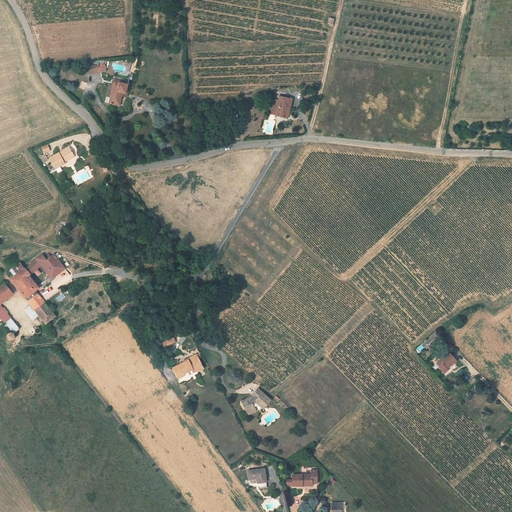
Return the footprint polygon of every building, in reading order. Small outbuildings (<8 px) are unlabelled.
[(106,68),(104,65),(87,66),(88,73),(105,72),(106,68)] [(117,105),(120,93),(125,94),(128,85),(124,84),(125,81),(116,79),(116,80),(114,80),(114,83),(112,83),(111,85),(109,85),(105,102),(117,105)] [(121,96),(126,97),(129,85),(128,85),(125,94),(120,93),(117,105),(119,105),(121,96)] [(290,107),(292,99),(279,96),(277,105),(271,104),(269,114),(272,115),(272,114),(275,114),(275,116),(281,117),(282,114),(288,115),(290,107)] [(41,147),(43,154),(50,151),(48,145),(41,147)] [(63,151),(50,159),(55,169),(64,164),(63,162),(74,157),(69,148),(63,151)] [(30,265),(25,269),(30,275),(41,265),(51,279),(65,269),(54,254),(50,256),(48,254),(44,257),(42,255),(30,265)] [(10,271),(14,277),(24,269),(20,263),(10,271)] [(14,277),(10,280),(25,299),(35,291),(39,289),(29,276),(30,275),(25,269),(24,269),(14,277)] [(108,275),(103,276),(107,290),(112,289),(108,275)] [(0,304),(13,294),(4,283),(0,286),(0,304)] [(35,291),(25,299),(31,306),(34,310),(44,303),(35,291)] [(44,303),(34,310),(39,315),(46,324),(55,317),(44,303)] [(0,304),(0,318),(11,333),(12,334),(13,334),(19,329),(0,304)] [(34,310),(31,306),(25,311),(33,320),(39,315),(34,310)] [(161,339),(164,347),(174,342),(171,334),(161,339)] [(440,360),(437,363),(439,367),(438,368),(443,374),(448,370),(447,369),(445,367),(446,367),(448,365),(449,366),(456,361),(450,353),(444,358),(441,361),(440,360)] [(173,369),(178,379),(184,376),(183,375),(188,372),(189,375),(197,371),(197,372),(203,369),(196,355),(185,361),(185,362),(173,369)] [(253,397),(242,402),(246,410),(254,406),(252,404),(256,402),(263,409),(270,400),(257,389),(252,395),(253,397)] [(254,406),(246,410),(248,414),(256,411),(254,406)] [(266,482),(264,469),(248,471),(249,480),(250,479),(250,481),(251,483),(254,483),(258,483),(258,489),(266,488),(266,482)] [(311,475),(292,475),(292,486),(302,486),(302,485),(312,484),(312,482),(317,482),(317,471),(311,471),(311,475)] [(342,503),(331,504),(331,511),(341,511),(341,510),(343,510),(342,503)]
